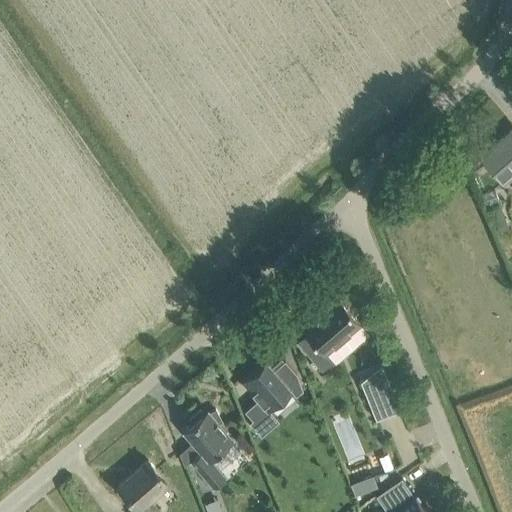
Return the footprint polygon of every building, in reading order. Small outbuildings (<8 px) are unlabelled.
[(503,181),(496,187),(503,195),(511,187),(511,185),(506,179),(511,173),(511,128),(481,155),(503,181)] [(511,259),(511,221),(509,215),(495,221),(511,259)] [(309,331),(300,339),(325,368),(334,360),(326,351),(363,320),(340,294),(304,325),(309,331)] [(266,358),(242,379),(258,398),(245,410),(252,419),(249,422),(261,435),(279,420),(268,407),(290,389),(296,395),(303,389),(297,373),(285,359),(275,368),(266,358)] [(376,419),(400,409),(382,363),(358,373),(376,419)] [(196,454),(191,459),(214,486),(225,477),(210,458),(233,438),(218,422),(221,419),(216,409),(210,412),(207,408),(203,412),(201,409),(189,418),(192,421),(183,429),(193,441),(189,445),(196,454)] [(118,485),(131,500),(138,508),(138,507),(142,511),(159,511),(160,511),(149,498),(168,482),(148,459),(118,485)] [(373,474),(362,479),(366,490),(377,486),(373,474)] [(376,494),(387,511),(427,511),(415,494),(414,495),(401,477),(376,494)]
